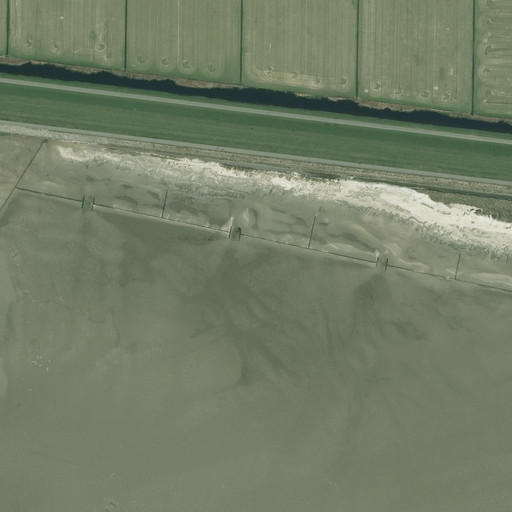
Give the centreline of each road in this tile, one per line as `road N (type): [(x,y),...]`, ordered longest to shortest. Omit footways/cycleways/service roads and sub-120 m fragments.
road 1 (unclassified): [(511,144),(0,81)]
road 2 (unclassified): [(0,125),(511,187)]
